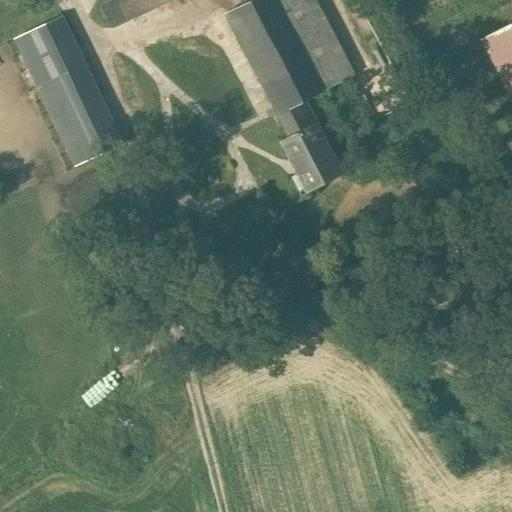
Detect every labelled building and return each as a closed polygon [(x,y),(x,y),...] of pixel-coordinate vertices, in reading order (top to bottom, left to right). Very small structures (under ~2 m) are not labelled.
[(99,0),(111,26),(164,0),(99,0)] [(326,89),(280,0),(252,0),(224,14),(276,113),(299,103),(300,104),(306,100),(305,99),(326,89)] [(352,75),(313,0),(280,0),(326,89),(352,75)] [(63,16),(13,40),(75,166),(125,142),(63,16)] [(511,24),(482,39),(511,97),(511,24)] [(340,174),(305,106),(302,108),(300,104),(299,103),(276,113),(275,113),(288,137),(281,141),(298,173),(291,177),(300,195),(340,174)] [(398,218),(375,235),(380,243),(404,227),(398,218)]
